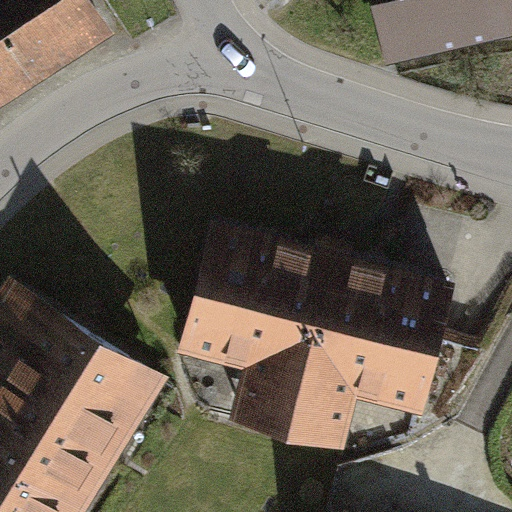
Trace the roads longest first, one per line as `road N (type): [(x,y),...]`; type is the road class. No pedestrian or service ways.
road 1 (residential): [(219,52),(277,81),(511,152)]
road 2 (residential): [(219,52),(65,110),(0,165)]
